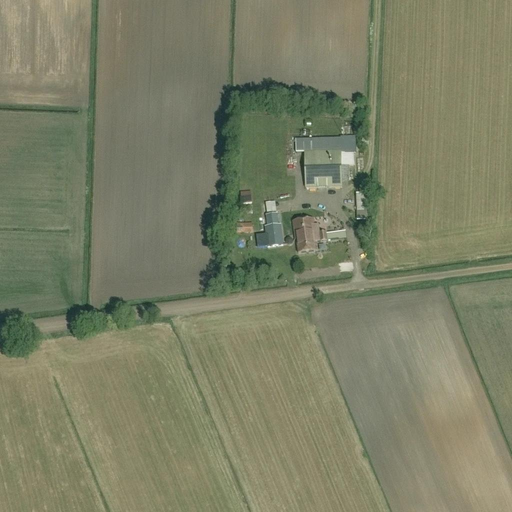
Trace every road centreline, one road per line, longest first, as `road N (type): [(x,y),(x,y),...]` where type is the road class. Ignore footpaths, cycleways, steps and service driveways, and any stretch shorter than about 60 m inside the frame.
road 1 (track): [(0,334),(320,291)]
road 2 (track): [(346,189),(371,157),(378,0)]
road 3 (unclassified): [(320,291),(511,267)]
